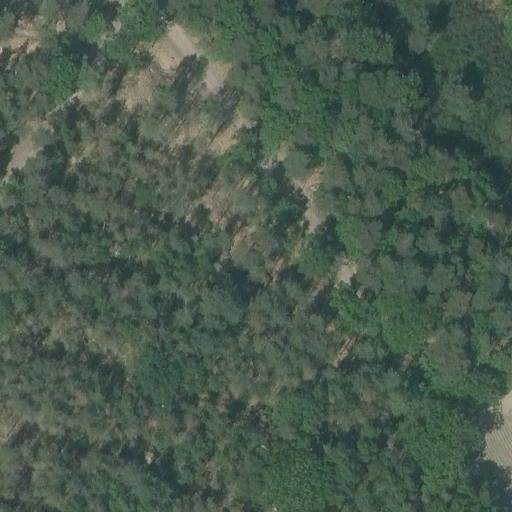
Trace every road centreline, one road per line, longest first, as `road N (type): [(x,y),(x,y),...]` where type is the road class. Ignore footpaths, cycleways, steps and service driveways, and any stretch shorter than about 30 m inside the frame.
road 1 (track): [(144,0),(168,19),(454,437)]
road 2 (track): [(0,180),(130,0)]
